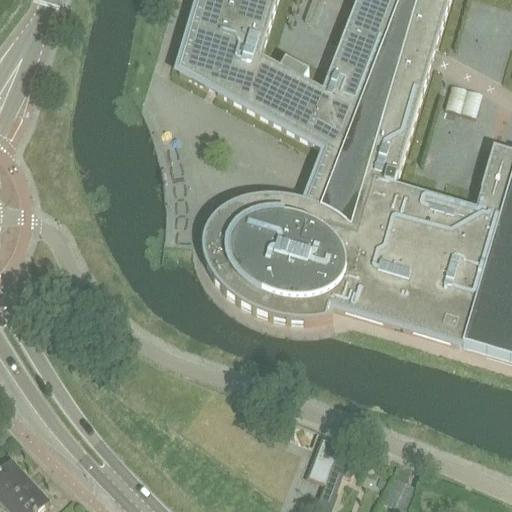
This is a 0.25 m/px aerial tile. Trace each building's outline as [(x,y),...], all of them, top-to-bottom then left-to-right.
[(511,0),(201,0),(196,19),(179,78),(208,94),(209,91),(213,94),(218,96),(217,99),(331,160),(328,169),(322,167),(322,168),(327,170),(324,178),(314,175),(309,189),(318,193),(316,201),(310,199),(309,201),(315,203),(312,212),(285,205),(281,205),(277,205),(274,204),(270,204),(267,204),(263,205),(260,205),(256,205),(252,206),(249,207),(237,210),(232,212),(221,219),(217,222),(209,232),(206,237),(203,249),(202,254),(204,266),(206,272),(211,283),(214,287),(222,297),(226,300),(236,308),(241,311),(252,317),(257,319),(268,324),(273,325),(277,326),(281,327),(285,328),(290,328),(294,329),(298,329),(303,329),(307,329),(311,329),(316,329),(320,328),(324,328),(329,327),(333,326),(332,323),(326,324),(328,318),(329,314),(393,333),(394,330),(399,332),(403,333),(402,335),(511,367),(511,160),(494,155),(476,216),(435,204),(396,193),(431,72),(429,71),(432,59),(435,48),(438,49),(452,0),(511,0)] [(310,483),(324,488),(338,452),(339,451),(324,446),(310,483)] [(335,501),(342,484),(349,487),(359,460),(338,452),(324,488),(325,489),(322,496),(335,501)] [(0,511),(4,511),(30,488),(11,468),(0,478),(0,511)] [(388,496),(407,504),(414,488),(395,480),(388,496)] [(44,511),(49,508),(30,488),(4,511),(44,511)]
